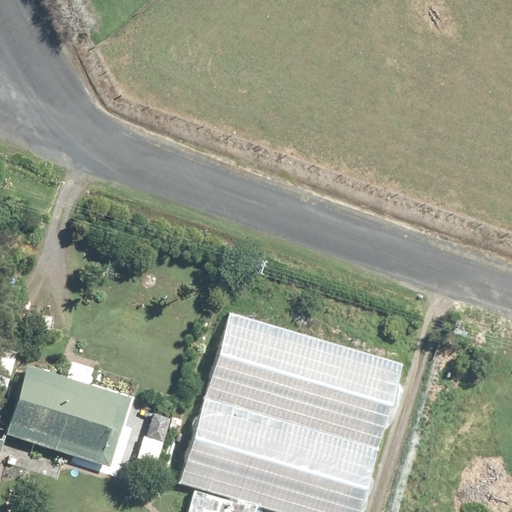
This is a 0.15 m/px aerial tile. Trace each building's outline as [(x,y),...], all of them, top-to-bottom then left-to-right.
[(94,249),(67,243),(53,300),(80,307),(94,249)] [(139,294),(94,280),(70,356),(174,389),(210,276),(151,257),(139,294)] [(351,511),(401,357),(228,301),(220,327),(175,467),(315,511),(351,511)] [(125,399),(21,367),(0,435),(0,438),(103,470),(125,399)] [(166,420),(147,414),(130,468),(149,474),(166,420)]
